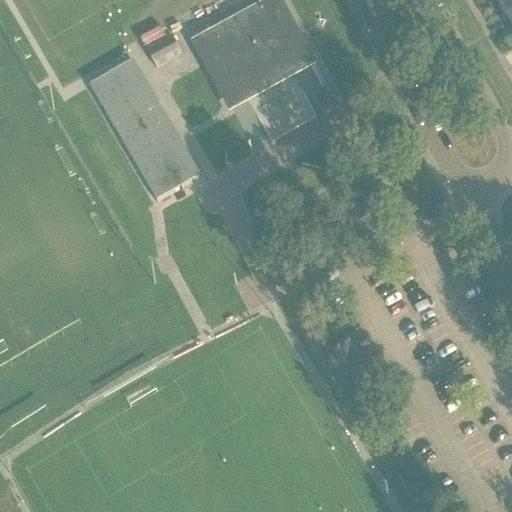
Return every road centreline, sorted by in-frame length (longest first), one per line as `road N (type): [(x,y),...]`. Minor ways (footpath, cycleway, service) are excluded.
road 1 (residential): [(468,199),(358,0)]
road 2 (residential): [(511,148),(429,0)]
